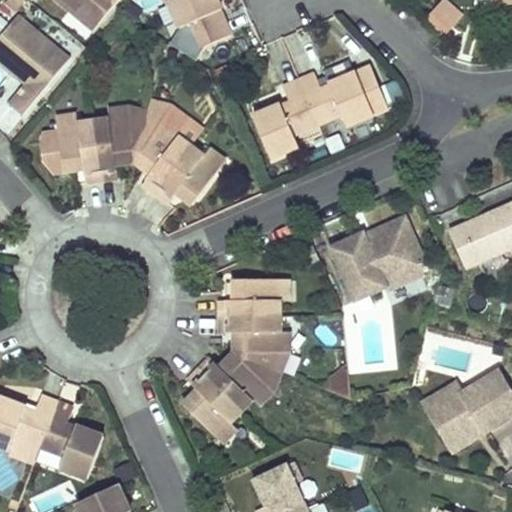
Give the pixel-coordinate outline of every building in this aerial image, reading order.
[(18,11),(27,0),(8,0),(7,2),(18,11)] [(56,0),(80,21),(88,12),(98,21),(115,0),(56,0)] [(166,1),(179,31),(171,44),(197,60),(205,46),(228,36),(221,20),(213,23),(210,15),(218,12),(220,11),(214,0),(163,0),(164,2),(166,1)] [(438,7),(427,18),(443,34),(454,23),(438,7)] [(88,12),(80,21),(91,29),(98,21),(88,12)] [(221,20),(218,12),(210,15),(213,23),(221,20)] [(59,46),(20,14),(0,37),(0,56),(15,69),(19,64),(29,70),(26,79),(11,98),(24,110),(64,63),(53,54),(59,46)] [(53,54),(64,63),(70,55),(59,46),(53,54)] [(19,64),(15,69),(26,79),(29,70),(19,64)] [(364,104),(379,98),(368,70),(353,76),(364,104)] [(313,76),(296,83),(315,131),(339,121),(343,132),(385,115),(379,98),(364,104),(353,76),(325,87),(328,94),(321,96),(318,89),(313,76)] [(294,153),(290,142),(315,131),(296,83),(279,90),(284,103),(287,110),(279,114),(276,107),(247,118),(266,164),(294,153)] [(328,94),(325,87),(318,89),(321,96),(328,94)] [(284,103),(276,107),(279,114),(287,110),(284,103)] [(128,108),(107,110),(107,118),(127,116),(146,121),(148,113),(128,108)] [(182,132),(163,117),(148,113),(146,121),(161,125),(178,138),(182,132)] [(71,123),(69,115),(53,117),(54,125),(71,123)] [(107,118),(90,121),(98,180),(114,178),(113,167),(135,164),(146,121),(127,116),(107,118)] [(71,123),(54,125),(55,132),(42,134),(35,142),(37,159),(50,174),(80,170),(81,183),(98,180),(90,121),(71,123)] [(136,164),(149,175),(142,184),(156,195),(191,148),(178,138),(161,125),(146,121),(135,164),(136,164)] [(220,172),(206,160),(191,148),(156,195),(169,205),(176,197),(191,208),(220,172)] [(227,164),(212,152),(206,160),(220,172),(227,164)] [(511,207),(460,230),(477,269),(511,255),(511,257),(511,207)] [(406,217),(391,224),(393,228),(408,221),(406,217)] [(408,221),(393,228),(391,224),(375,231),(377,235),(367,239),(365,235),(365,234),(333,249),(357,302),(358,302),(363,313),(379,305),(374,294),(389,288),(384,276),(425,258),(408,221)] [(451,234),(467,274),(477,269),(460,230),(451,234)] [(377,235),(375,231),(365,235),(367,239),(377,235)] [(425,258),(384,276),(389,288),(390,291),(423,277),(425,258)] [(283,280),(236,279),(235,301),(221,302),(221,317),(223,317),(282,317),(283,297),(283,280)] [(292,297),(292,280),(283,280),(283,297),(292,297)] [(451,308),(455,290),(439,286),(434,304),(451,308)] [(235,336),(235,353),(276,370),(282,356),(282,335),(282,317),(223,317),(221,317),(221,336),(235,336)] [(291,359),(291,335),(282,335),(282,356),(276,370),(284,373),(291,359)] [(213,363),(203,372),(206,375),(243,412),(253,402),(269,386),(276,370),(235,353),(220,370),(213,363)] [(352,400),(349,364),(334,375),(328,391),(352,400)] [(260,407),(278,389),(284,373),(276,370),(269,386),(253,402),(260,407)] [(216,440),(230,425),(243,412),(206,375),(203,372),(190,385),(197,392),(182,407),(216,440)] [(511,418),(511,390),(501,372),(465,393),(430,414),(451,449),(483,430),(486,435),(511,418)] [(465,393),(459,383),(424,404),(430,414),(465,393)] [(0,447),(11,451),(16,438),(39,447),(54,404),(40,399),(36,411),(33,418),(24,415),(27,408),(0,398),(0,447)] [(68,423),(72,410),(54,404),(39,447),(64,455),(59,469),(88,479),(104,436),(76,426),(73,433),(65,430),(68,423)] [(24,415),(33,418),(36,411),(27,408),(24,415)] [(73,433),(76,426),(68,423),(65,430),(73,433)] [(236,431),(230,425),(216,440),(222,446),(236,431)] [(483,430),(451,449),(454,454),(486,435),(483,430)] [(16,438),(11,451),(10,455),(33,464),(39,447),(16,438)] [(295,464),(289,467),(297,485),(303,483),(295,464)] [(289,467),(256,482),(260,490),(267,493),(272,503),(267,505),(262,507),(261,511),(302,511),(308,509),(297,485),(289,467)] [(124,511),(130,509),(132,508),(121,482),(77,502),(81,511),(124,511)] [(348,493),(354,510),(368,505),(361,488),(348,493)] [(267,493),(260,490),(267,505),(272,503),(267,493)]
